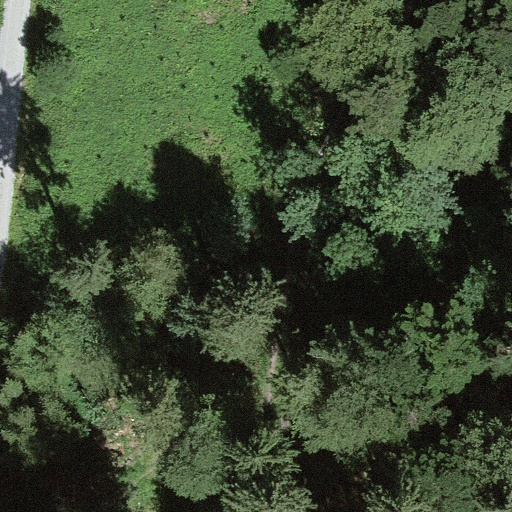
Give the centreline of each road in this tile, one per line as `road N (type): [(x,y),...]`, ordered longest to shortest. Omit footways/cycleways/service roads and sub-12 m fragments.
road 1 (track): [(399,0),(325,155),(283,303),(268,511)]
road 2 (track): [(69,511),(123,480),(181,418),(246,312),(283,303)]
road 3 (track): [(0,149),(18,0)]
